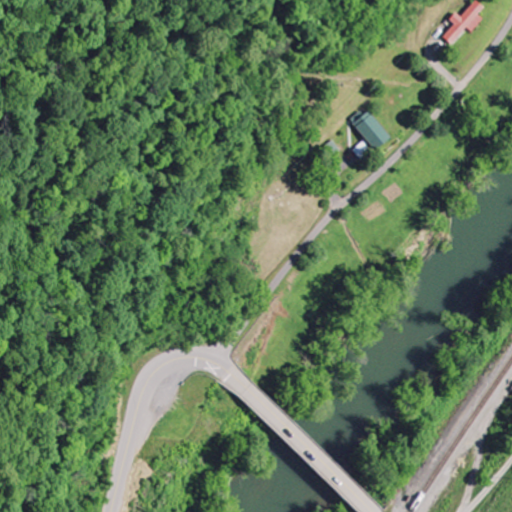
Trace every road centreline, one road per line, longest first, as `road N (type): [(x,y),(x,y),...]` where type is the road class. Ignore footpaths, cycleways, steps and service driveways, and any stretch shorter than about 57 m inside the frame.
road 1 (residential): [(214,362),(305,245),(451,100),(511,20)]
road 2 (secondary): [(112,511),(139,410),(159,371),(196,356),(230,372)]
road 3 (secondary): [(230,372),(370,511)]
